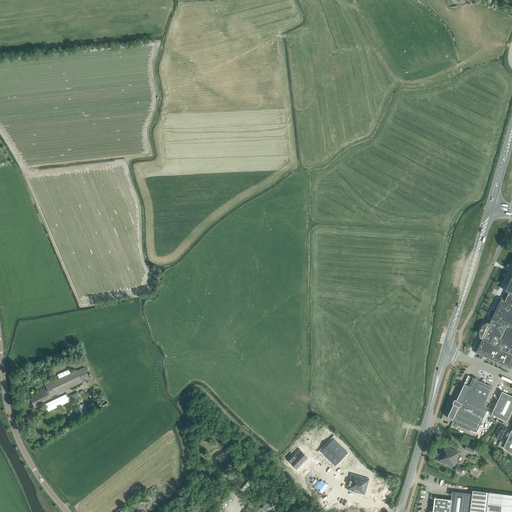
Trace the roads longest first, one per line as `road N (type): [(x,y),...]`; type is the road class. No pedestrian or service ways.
road 1 (track): [(354,0),(395,80),(435,75),(493,44),(511,46)]
road 2 (tertiary): [(67,511),(14,430),(0,348)]
road 3 (secondary): [(400,511),(445,350)]
road 4 (secondary): [(445,350),(488,212)]
road 5 (track): [(306,397),(423,430)]
